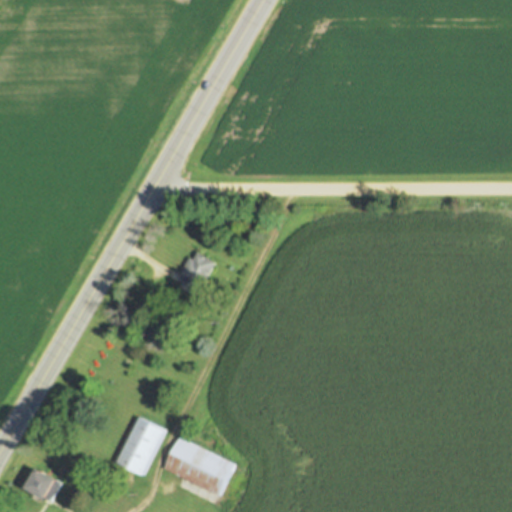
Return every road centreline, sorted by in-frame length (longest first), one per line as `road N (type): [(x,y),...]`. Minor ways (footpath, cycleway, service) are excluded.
road 1 (primary): [(0,449),(230,52)]
road 2 (residential): [(150,189),(511,190)]
